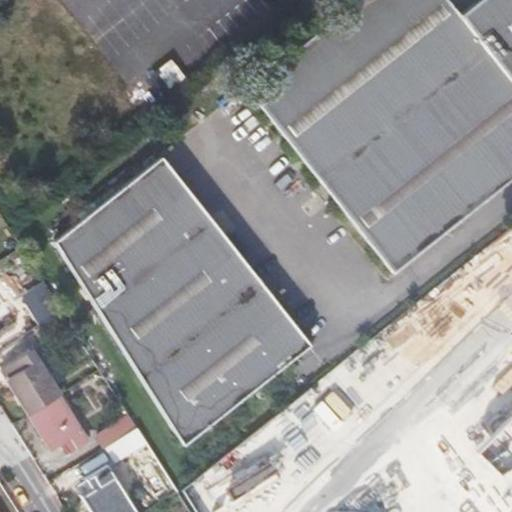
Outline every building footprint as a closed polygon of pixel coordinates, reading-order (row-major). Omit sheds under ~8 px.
[(445,0),(353,0),(244,88),(392,275),(511,177),(511,87),(511,86),(511,85),(511,0),(474,0),(456,14),(445,0)] [(178,139),(52,239),(188,436),(316,334),(284,289),(284,287),(178,139)] [(28,314),(37,327),(61,311),(47,290),(25,305),(30,313),(28,314)] [(0,298),(0,332),(15,323),(0,298)] [(37,327),(32,330),(39,341),(68,322),(61,311),(37,327)] [(5,379),(27,414),(57,394),(29,349),(9,362),(16,372),(5,379)] [(57,394),(27,414),(49,448),(60,442),(68,437),(75,448),(87,440),(57,394)] [(511,404),(485,423),(511,461),(511,404)] [(95,434),(103,447),(109,444),(129,431),(121,417),(95,434)] [(129,431),(109,444),(117,457),(144,441),(144,440),(135,427),(129,431)] [(68,437),(60,442),(67,453),(75,448),(68,437)] [(79,495),(89,511),(134,511),(104,465),(90,473),(97,484),(89,489),(79,495)] [(83,478),(89,489),(97,484),(90,473),(83,478)]
